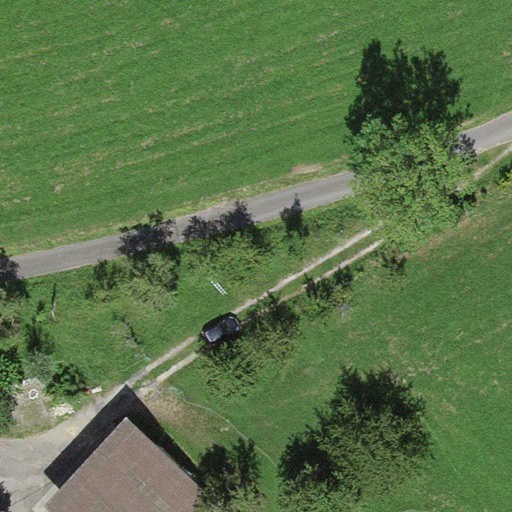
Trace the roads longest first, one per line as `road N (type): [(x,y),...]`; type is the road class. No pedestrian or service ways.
road 1 (track): [(0,466),(402,224),(471,169),(497,137)]
road 2 (track): [(0,274),(213,229),(511,132)]
